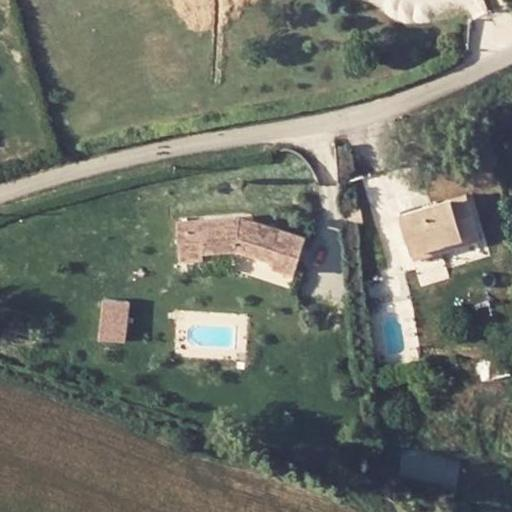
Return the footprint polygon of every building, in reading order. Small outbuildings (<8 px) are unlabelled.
[(477,231),(461,193),(394,219),(410,257),(443,244),(477,231)] [(211,248),(247,239),(281,254),(278,261),(298,269),(309,233),(242,209),(186,220),(192,259),(212,256),(211,248)] [(361,209),(347,211),(348,222),(362,220),(361,209)] [(480,239),(477,231),(443,244),(447,253),(480,239)] [(237,266),(294,285),(299,270),(242,251),(237,266)] [(110,297),(107,338),(133,340),(136,299),(110,297)]
